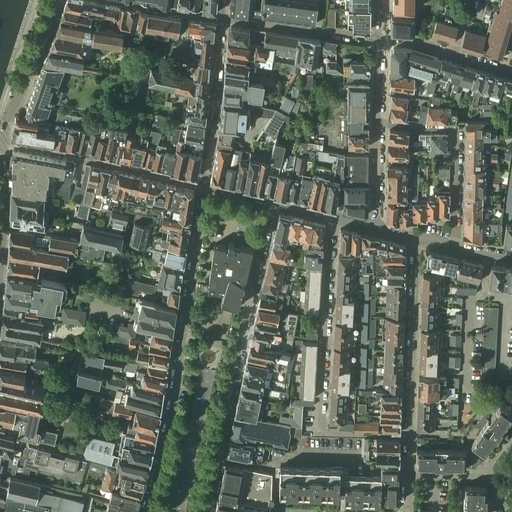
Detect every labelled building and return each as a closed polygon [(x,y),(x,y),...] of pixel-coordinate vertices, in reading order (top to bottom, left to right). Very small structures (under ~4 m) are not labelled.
[(83,12),(85,1),(77,0),(66,0),(64,8),(83,12)] [(189,0),(178,0),(177,7),(188,9),(189,0)] [(199,11),(200,0),(189,0),(188,9),(199,11)] [(216,13),(217,1),(217,0),(202,0),(203,0),(202,11),(216,13)] [(255,8),(255,0),(231,0),(230,13),(251,16),(252,7),(255,8)] [(315,24),(318,0),(316,0),(261,0),(260,13),(263,13),(263,17),(315,24)] [(370,9),(370,0),(345,0),(346,9),(348,9),(370,9)] [(414,0),(393,0),(393,11),(414,11),(414,0)] [(511,0),(502,0),(499,11),(496,11),(483,53),(490,55),(491,53),(501,56),(511,21),(511,0)] [(103,15),(105,5),(85,1),(83,12),(92,13),(103,15)] [(117,18),(119,8),(105,5),(103,15),(117,18)] [(91,20),(92,13),(83,12),(64,8),(60,19),(90,25),(91,20)] [(124,31),(127,9),(119,8),(117,18),(115,29),(124,31)] [(135,30),(137,18),(139,12),(127,9),(124,31),(124,33),(135,35),(136,31),(135,30)] [(370,28),(370,9),(348,9),(348,28),(367,31),(370,28)] [(145,32),(148,13),(139,12),(137,18),(135,30),(136,31),(145,32)] [(162,35),(165,16),(148,13),(145,32),(145,33),(162,35)] [(181,18),(165,16),(162,35),(178,38),(181,18)] [(414,34),(415,20),(412,20),(412,18),(391,17),(391,33),(411,35),(411,34),(414,34)] [(442,41),(449,19),(445,18),(444,22),(436,20),(431,37),(442,41)] [(115,29),(90,25),(60,19),(56,32),(92,40),(92,43),(121,47),(124,33),(124,31),(115,29)] [(452,44),(458,27),(450,24),(452,20),(449,19),(442,41),(452,44)] [(200,36),(202,22),(189,20),(187,34),(192,35),(200,36)] [(214,38),(215,24),(202,22),(200,36),(214,38)] [(254,39),(256,30),(232,26),(229,28),(227,39),(227,40),(248,43),(248,38),(254,39)] [(480,52),(486,35),(465,29),(460,46),(480,52)] [(279,52),(282,34),(265,31),(263,46),(274,47),(274,52),(279,52)] [(84,56),(87,42),(87,41),(55,33),(49,49),(49,50),(67,53),(65,66),(82,69),(101,73),(102,68),(86,65),(86,66),(82,65),(84,56)] [(295,55),(298,37),(282,34),(279,52),(295,55)] [(214,38),(200,36),(192,35),(191,38),(190,48),(212,51),(214,38)] [(316,65),(320,40),(300,37),(297,62),(316,65)] [(274,47),(263,46),(252,44),(252,43),(248,43),(227,40),(226,53),(251,58),(250,64),(256,65),(271,68),(272,60),(274,52),(274,47)] [(336,52),(336,42),(320,40),(320,63),(324,66),(326,64),(326,60),(336,61),(336,52)] [(211,68),(212,51),(190,48),(189,60),(188,64),(211,68)] [(438,76),(442,60),(406,49),(394,48),(390,51),(390,74),(404,75),(404,74),(405,74),(405,75),(410,75),(411,72),(428,77),(428,78),(437,79),(438,76)] [(65,66),(67,53),(49,50),(44,62),(65,66)] [(251,58),(226,53),(225,60),(250,64),(251,58)] [(369,74),(369,61),(350,60),(350,57),(343,57),(343,70),(336,61),(326,60),(326,64),(326,70),(335,72),(336,72),(343,73),(344,73),(369,74)] [(255,69),(256,65),(250,64),(225,60),(225,64),(225,70),(248,74),(249,68),(255,69)] [(281,69),(282,62),(272,60),(271,68),(281,69)] [(450,80),(455,64),(443,60),(442,60),(438,76),(446,79),(443,87),(447,89),(450,80)] [(294,64),(282,62),(281,69),(293,71),(294,64)] [(57,89),(65,69),(43,64),(37,82),(34,88),(35,88),(24,117),(38,120),(46,122),(53,102),(59,104),(64,92),(57,89)] [(209,91),(210,80),(186,76),(127,64),(122,79),(176,89),(189,91),(197,93),(197,96),(208,97),(209,91)] [(210,80),(211,68),(188,64),(186,76),(210,80)] [(456,92),(464,66),(455,64),(450,80),(454,82),(450,99),(454,100),(456,93),(456,92)] [(471,87),(476,70),(475,70),(464,66),(456,92),(456,93),(454,100),(458,101),(463,84),(471,87)] [(261,76),(248,74),(225,70),(224,83),(224,86),(243,88),(243,84),(260,86),(261,76)] [(476,70),(469,95),(474,97),(473,102),(477,103),(486,73),(476,70)] [(369,83),(369,74),(344,73),(343,73),(336,72),(335,72),(335,83),(347,83),(369,83)] [(490,92),(495,76),(486,73),(477,103),(492,103),(492,93),(490,92)] [(416,76),(410,75),(405,75),(405,74),(404,74),(404,75),(390,74),(389,86),(413,90),(413,84),(416,84),(416,76)] [(275,78),(261,76),(260,86),(274,88),(275,78)] [(500,94),(505,79),(504,78),(503,78),(495,76),(490,92),(492,93),(500,95),(500,94)] [(311,92),(313,77),(305,77),(304,92),(311,92)] [(511,80),(505,79),(500,94),(504,96),(504,95),(511,97),(511,80)] [(369,101),(369,83),(347,83),(347,101),(369,101)] [(257,105),(260,86),(243,84),(243,88),(224,86),(223,86),(222,99),(242,101),(253,104),(255,104),(257,105)] [(412,98),(413,90),(389,86),(389,94),(390,94),(408,97),(412,98)] [(207,105),(208,97),(197,96),(197,93),(189,91),(187,102),(207,105)] [(407,104),(408,97),(390,94),(389,102),(389,106),(390,106),(408,109),(409,109),(410,104),(407,104)] [(285,96),(280,107),(288,112),(294,101),(285,96)] [(247,130),(253,104),(242,101),(222,99),(220,123),(218,142),(232,143),(233,141),(237,142),(238,139),(234,138),(235,129),(235,130),(236,128),(247,130)] [(297,101),(293,110),(300,113),(302,102),(297,101)] [(369,101),(347,101),(344,101),(344,115),(369,115),(369,101)] [(207,105),(187,102),(187,109),(195,110),(206,112),(206,111),(206,112),(207,105)] [(257,105),(255,104),(254,115),(270,117),(275,109),(257,105)] [(406,115),(408,109),(390,106),(389,113),(390,113),(389,118),(407,121),(408,116),(406,115)] [(426,119),(426,122),(439,123),(440,106),(429,106),(428,111),(428,112),(427,115),(426,119)] [(451,106),(440,106),(439,123),(456,123),(457,113),(451,112),(451,106)] [(290,115),(277,107),(263,130),(276,137),(279,127),(283,120),(286,122),(290,115)] [(104,156),(112,118),(114,109),(108,108),(106,121),(106,122),(104,135),(99,134),(94,153),(104,156)] [(205,124),(206,112),(195,110),(187,109),(183,108),(181,120),(190,122),(205,124)] [(122,150),(129,122),(131,111),(125,110),(123,121),(112,118),(104,156),(114,158),(116,149),(122,150)] [(418,122),(426,122),(426,119),(427,115),(428,112),(420,110),(418,122)] [(81,127),(80,129),(88,131),(88,130),(90,118),(57,113),(56,118),(58,118),(57,124),(54,123),(53,127),(56,127),(54,134),(53,144),(66,147),(70,125),(81,127)] [(149,136),(141,164),(151,166),(155,147),(156,147),(158,142),(161,132),(165,117),(156,115),(154,123),(152,122),(151,129),(149,136)] [(369,133),(369,115),(344,115),(344,146),(348,146),(348,133),(369,133)] [(38,124),(38,120),(24,117),(16,116),(14,123),(21,124),(30,126),(38,127),(38,131),(42,132),(47,132),(49,126),(38,124)] [(95,119),(106,122),(106,121),(94,118),(91,131),(88,130),(88,131),(80,129),(75,149),(86,151),(87,150),(95,119)] [(104,135),(106,122),(95,119),(87,150),(86,151),(94,153),(99,134),(104,135)] [(483,121),(467,122),(466,134),(496,134),(496,129),(490,130),(490,129),(483,129),(483,121)] [(120,160),(130,162),(134,143),(136,134),(139,134),(140,126),(137,125),(135,131),(131,130),(133,123),(129,122),(122,150),(120,160)] [(204,133),(205,124),(190,122),(188,129),(188,131),(192,131),(204,133)] [(18,139),(21,124),(14,123),(14,125),(11,138),(18,139)] [(28,141),(30,126),(21,124),(18,139),(23,140),(28,141)] [(75,149),(80,129),(81,127),(70,125),(66,147),(75,149)] [(40,142),(42,132),(38,131),(38,127),(30,126),(28,141),(40,142)] [(155,147),(151,166),(160,168),(165,151),(175,153),(181,127),(174,126),(171,137),(168,136),(167,140),(166,144),(158,142),(156,147),(155,147)] [(187,161),(190,146),(192,131),(188,131),(188,129),(181,127),(175,153),(171,171),(184,174),(187,161)] [(407,145),(409,133),(390,130),(388,138),(389,138),(388,142),(407,145)] [(202,147),(204,133),(192,131),(190,146),(202,147)] [(53,144),(54,134),(47,132),(42,132),(40,142),(53,144)] [(368,146),(369,133),(348,133),(348,146),(368,146)] [(466,134),(466,145),(483,146),(483,139),(490,139),(491,141),(496,141),(496,139),(496,134),(466,134)] [(134,143),(130,162),(141,164),(149,136),(142,135),(139,144),(134,143)] [(447,151),(447,142),(447,136),(447,135),(430,135),(430,151),(435,151),(435,158),(439,158),(439,159),(450,159),(450,151),(447,151)] [(232,143),(223,183),(233,185),(240,157),(242,149),(243,146),(240,145),(240,142),(237,142),(233,141),(232,143)] [(292,169),(286,198),(296,200),(305,156),(306,148),(307,143),(299,141),(297,155),(294,155),(292,169)] [(213,181),(223,183),(232,143),(218,142),(218,147),(211,178),(213,180),(213,181)] [(273,195),(280,166),(285,145),(275,142),(273,149),(269,162),(263,192),(273,195)] [(408,145),(407,145),(388,142),(388,157),(399,157),(399,160),(407,160),(407,158),(408,158),(408,145)] [(484,146),(483,146),(466,145),(466,157),(484,157),(484,146)] [(201,154),(202,147),(190,146),(187,161),(199,163),(201,154)] [(313,173),(314,168),(315,159),(316,150),(306,148),(305,156),(296,200),(307,203),(313,173)] [(120,160),(122,150),(116,149),(114,158),(120,160)] [(12,188),(44,193),(47,194),(56,195),(69,198),(70,188),(71,183),(72,183),(73,178),(75,172),(77,163),(74,162),(74,163),(69,162),(68,165),(70,165),(69,170),(65,170),(66,159),(18,150),(13,156),(13,158),(12,188)] [(316,150),(315,159),(332,161),(331,169),(324,207),(335,209),(339,187),(344,188),(344,154),(322,151),(316,150)] [(171,171),(175,153),(165,151),(160,168),(171,171)] [(367,214),(368,155),(344,154),(344,188),(343,211),(364,216),(367,214)] [(280,166),(273,195),(280,196),(286,198),(292,169),(294,155),(282,155),(280,166)] [(246,171),(249,159),(240,157),(233,185),(243,188),(247,171),(246,171)] [(263,192),(269,162),(250,157),(249,159),(246,171),(247,171),(243,188),(253,190),(263,192)] [(484,169),(484,157),(466,157),(465,168),(484,169)] [(66,159),(65,170),(69,170),(70,165),(68,165),(69,162),(74,163),(74,162),(74,160),(66,159)] [(197,176),(199,163),(187,161),(184,174),(196,177),(197,176)] [(96,185),(100,167),(91,165),(91,166),(90,170),(89,174),(88,177),(87,181),(87,183),(87,185),(86,189),(86,190),(83,202),(91,205),(93,196),(95,189),(96,185)] [(407,165),(388,165),(387,177),(407,177),(416,178),(416,174),(410,174),(409,173),(407,173),(407,165)] [(313,173),(307,203),(315,205),(323,167),(314,166),(314,168),(313,173)] [(94,191),(93,196),(99,197),(99,198),(103,199),(107,184),(106,184),(110,170),(100,167),(96,185),(95,189),(94,191)] [(331,169),(323,167),(315,205),(324,207),(331,169)] [(485,169),(484,169),(465,168),(465,182),(485,182),(485,169)] [(449,179),(450,169),(440,169),(439,179),(449,179)] [(93,196),(91,205),(101,208),(106,209),(108,210),(109,205),(110,200),(112,194),(113,194),(119,172),(110,170),(106,184),(107,184),(103,199),(99,198),(99,197),(93,196)] [(109,205),(108,210),(113,211),(113,209),(116,210),(116,207),(117,205),(115,204),(116,202),(118,203),(119,197),(122,187),(122,186),(123,185),(123,184),(124,184),(125,184),(126,180),(127,174),(119,172),(113,194),(112,194),(110,200),(109,205)] [(128,199),(133,176),(127,174),(126,180),(125,184),(124,184),(123,184),(123,185),(122,186),(122,187),(119,197),(128,199)] [(136,194),(141,178),(133,176),(128,199),(131,200),(132,193),(134,194),(133,195),(136,196),(136,194)] [(407,189),(407,177),(387,177),(387,189),(404,189),(407,189)] [(136,196),(134,202),(140,204),(141,196),(143,197),(144,195),(146,196),(150,180),(141,178),(136,194),(136,196)] [(156,191),(158,182),(150,180),(146,196),(144,195),(143,197),(141,196),(140,204),(146,205),(147,198),(154,199),(155,195),(158,195),(157,197),(160,197),(160,196),(159,196),(159,192),(156,191)] [(163,197),(166,184),(158,182),(156,191),(159,192),(159,196),(160,196),(163,197)] [(485,196),(485,182),(465,182),(465,195),(483,196),(485,196)] [(154,201),(152,206),(156,207),(167,210),(167,213),(169,213),(171,207),(172,202),(175,186),(166,184),(163,197),(160,196),(160,197),(157,197),(158,195),(155,195),(154,199),(154,201)] [(81,188),(75,187),(72,186),(72,188),(70,188),(69,198),(83,202),(86,189),(85,189),(86,189),(81,188)] [(181,204),(182,196),(184,189),(175,186),(172,202),(176,203),(181,204)] [(43,219),(44,193),(12,188),(11,214),(43,219)] [(194,191),(184,189),(182,196),(181,204),(176,203),(175,208),(171,207),(169,213),(191,217),(194,191)] [(387,189),(387,201),(398,202),(404,202),(409,202),(413,202),(417,200),(418,197),(404,196),(404,189),(387,189)] [(437,199),(437,190),(433,190),(433,199),(427,198),(427,200),(427,218),(435,218),(435,217),(438,217),(438,216),(438,199),(437,199)] [(448,216),(449,190),(437,190),(437,199),(438,199),(438,216),(448,216)] [(483,207),(483,196),(465,195),(464,207),(483,207)] [(414,202),(413,203),(413,222),(417,222),(417,220),(427,220),(427,219),(427,218),(427,200),(420,200),(420,202),(414,202)] [(398,208),(398,202),(387,201),(387,210),(398,211),(398,208)] [(398,211),(397,225),(408,225),(408,222),(413,222),(413,203),(409,202),(409,206),(407,208),(398,208),(398,211)] [(80,203),(77,215),(88,218),(91,206),(80,203)] [(154,217),(152,223),(161,224),(189,230),(190,224),(191,218),(191,217),(169,213),(167,213),(167,210),(156,207),(154,217)] [(494,211),(494,207),(483,207),(464,207),(464,210),(465,210),(464,218),(482,219),(482,212),(489,212),(489,211),(494,211)] [(128,213),(125,212),(116,210),(113,209),(113,211),(109,223),(103,228),(86,225),(83,224),(79,240),(106,246),(120,249),(128,213)] [(387,220),(386,220),(389,223),(397,225),(398,211),(387,210),(387,214),(387,215),(387,220)] [(298,236),(302,219),(280,213),(272,245),(290,248),(295,249),(296,244),(298,244),(298,242),(297,242),(291,240),(292,235),(298,236)] [(51,220),(43,219),(11,214),(11,222),(49,229),(51,220)] [(502,230),(501,223),(488,223),(488,226),(482,225),(482,219),(464,218),(464,226),(464,229),(502,230)] [(307,247),(313,222),(302,219),(298,236),(297,242),(298,242),(300,237),(304,238),(302,245),(307,246),(307,247)] [(147,247),(152,226),(134,222),(129,243),(147,247)] [(321,240),(325,225),(313,222),(307,247),(322,248),(323,240),(321,240)] [(187,241),(189,230),(161,224),(160,229),(167,230),(166,237),(187,241)] [(511,245),(511,224),(506,224),(503,244),(511,245)] [(32,246),(34,232),(35,232),(10,227),(9,242),(32,246)] [(350,253),(351,232),(340,229),(339,252),(350,253)] [(501,235),(502,230),(464,229),(464,233),(464,240),(481,243),(481,234),(488,234),(488,235),(501,235)] [(32,245),(32,246),(48,248),(69,252),(103,260),(106,246),(79,240),(51,235),(35,232),(34,232),(32,245)] [(351,232),(350,253),(350,248),(355,248),(355,253),(360,254),(361,234),(351,232)] [(370,252),(370,236),(361,234),(360,254),(363,254),(363,252),(370,252)] [(378,247),(379,239),(370,236),(370,252),(373,252),(377,252),(378,247)] [(186,249),(187,241),(166,237),(164,237),(163,244),(186,249)] [(378,247),(377,252),(386,253),(387,241),(379,239),(378,247)] [(396,253),(396,243),(387,241),(386,253),(396,253)] [(66,266),(69,252),(32,246),(9,242),(8,256),(44,262),(66,266)] [(185,256),(186,249),(163,244),(156,242),(154,249),(161,251),(185,256)] [(214,244),(208,289),(219,289),(219,286),(225,287),(222,296),(221,300),(234,304),(238,305),(239,301),(244,285),(244,283),(241,281),(242,279),(243,279),(244,279),(245,279),(245,278),(246,278),(246,277),(253,248),(250,247),(240,245),(240,247),(234,246),(234,245),(234,244),(233,243),(232,242),(231,242),(230,242),(229,243),(228,244),(228,246),(214,244)] [(396,243),(396,253),(405,254),(405,252),(405,245),(396,243)] [(271,251),(269,257),(292,262),(293,256),(293,254),(295,249),(290,248),(272,245),(271,251)] [(154,249),(152,259),(159,261),(163,262),(183,267),(185,256),(161,251),(154,249)] [(458,258),(430,251),(428,253),(427,264),(455,271),(458,258)] [(322,254),(305,252),(304,258),(322,260),(322,254)] [(367,257),(366,263),(405,264),(405,254),(396,253),(386,253),(377,252),(373,252),(373,257),(367,257)] [(42,275),(44,262),(8,256),(7,271),(38,275),(42,275)] [(356,257),(339,256),(338,267),(356,268),(356,257)] [(285,284),(290,262),(269,258),(265,279),(282,283),(285,284)] [(468,279),(472,262),(461,259),(457,276),(468,279)] [(180,288),(183,267),(163,262),(158,284),(165,286),(180,288)] [(483,265),(472,262),(468,279),(479,282),(483,265)] [(362,263),(362,274),(369,274),(377,275),(386,275),(405,275),(405,264),(366,263),(362,263)] [(503,286),(506,267),(492,265),(489,284),(503,286)] [(355,280),(356,268),(338,267),(338,279),(355,280)] [(446,275),(446,272),(427,267),(425,274),(423,274),(423,279),(443,280),(444,275),(446,275)] [(511,287),(511,267),(506,267),(503,286),(511,287)] [(321,269),(307,268),(306,280),(321,281),(321,269)] [(63,282),(42,278),(42,275),(38,275),(7,271),(7,272),(6,285),(61,295),(62,291),(66,292),(67,283),(63,282)] [(376,282),(376,284),(387,284),(405,285),(405,275),(386,275),(377,275),(376,279),(377,280),(376,282)] [(177,302),(179,290),(156,285),(125,278),(122,291),(138,295),(140,290),(154,293),(155,291),(163,293),(162,299),(177,302)] [(279,293),(282,283),(265,279),(262,290),(267,291),(275,292),(279,293)] [(354,291),(355,280),(338,279),(337,290),(354,291)] [(320,291),(321,281),(306,280),(305,290),(320,291)] [(404,296),(405,285),(387,284),(387,296),(404,296)] [(61,295),(6,285),(6,286),(4,299),(4,300),(42,307),(55,309),(56,303),(59,304),(60,304),(61,295)] [(320,303),(320,291),(305,290),(305,302),(320,303)] [(354,300),(354,291),(337,290),(336,300),(354,300)] [(443,297),(443,291),(422,291),(422,298),(440,299),(440,296),(443,297)] [(283,294),(279,293),(275,292),(274,300),(276,300),(275,310),(281,311),(281,310),(283,294)] [(290,295),(283,294),(281,310),(287,311),(290,295)] [(387,296),(386,307),(404,307),(404,296),(387,296)] [(265,298),(260,297),(258,307),(275,310),(276,300),(274,300),(265,298)] [(174,321),(176,308),(156,303),(153,301),(142,298),(139,313),(139,314),(138,314),(137,320),(136,325),(136,326),(148,328),(172,334),(173,328),(174,322),(174,321)] [(439,308),(440,299),(422,298),(422,307),(439,308)] [(4,303),(3,312),(21,315),(25,316),(29,317),(29,316),(40,318),(41,309),(4,302),(4,303)] [(319,313),(320,303),(305,302),(304,312),(319,313)] [(298,314),(281,311),(275,310),(258,307),(256,318),(276,322),(282,323),(282,329),(281,333),(288,334),(286,343),(292,344),(294,335),(296,321),(297,321),(298,314)] [(386,307),(386,317),(403,318),(404,307),(386,307)] [(422,308),(421,317),(439,318),(439,308),(422,307),(422,308)] [(86,312),(71,309),(63,308),(61,322),(83,326),(86,312)] [(42,319),(40,318),(29,316),(29,317),(25,316),(21,315),(3,312),(1,332),(1,333),(40,340),(42,325),(46,326),(46,329),(55,331),(57,321),(45,319),(42,318),(42,319)] [(383,317),(383,328),(403,329),(403,328),(403,318),(386,317),(383,317)] [(421,317),(421,328),(438,328),(439,318),(421,317)] [(275,328),(276,322),(256,318),(254,328),(281,333),(282,329),(275,328)] [(133,337),(136,326),(136,325),(128,323),(127,327),(115,324),(113,333),(133,337)] [(172,334),(148,328),(147,335),(171,341),(172,334)] [(280,338),(281,333),(254,328),(252,336),(279,341),(282,338),(280,338)] [(383,328),(382,339),(385,339),(403,340),(403,329),(383,328)] [(170,348),(171,341),(147,335),(145,342),(146,342),(150,343),(150,344),(170,348)] [(460,346),(461,335),(450,335),(450,345),(460,346)] [(281,342),(279,341),(252,336),(250,344),(269,348),(270,344),(280,346),(281,342)] [(385,339),(385,349),(402,349),(403,340),(385,339)] [(303,340),(296,340),(295,344),(303,344),(302,354),(317,355),(317,344),(303,343),(303,340)] [(34,359),(36,346),(8,342),(7,341),(6,341),(5,342),(0,341),(0,354),(27,359),(27,364),(29,367),(47,371),(49,361),(34,359)] [(169,355),(170,348),(150,344),(150,343),(146,342),(145,342),(140,341),(139,347),(149,349),(148,351),(151,352),(169,355)] [(288,361),(290,352),(269,348),(250,344),(248,353),(267,357),(276,359),(276,358),(288,361)] [(385,349),(385,357),(402,357),(402,354),(402,351),(402,349),(385,349)] [(150,361),(151,352),(148,351),(138,350),(137,359),(150,361)] [(168,364),(169,355),(151,352),(150,361),(168,364)] [(266,361),(267,357),(248,353),(247,361),(274,367),(275,363),(266,361)] [(27,359),(0,354),(0,364),(26,370),(27,364),(27,359)] [(102,369),(105,357),(82,354),(79,370),(101,375),(102,369)] [(316,366),(317,355),(302,354),(302,365),(316,366)] [(294,356),(290,355),(286,372),(290,373),(294,356)] [(460,357),(449,356),(449,366),(459,367),(460,357)] [(122,366),(123,361),(105,357),(102,369),(105,370),(105,367),(109,367),(121,370),(122,366)] [(384,362),(384,368),(402,369),(402,357),(385,357),(384,362)] [(246,362),(244,373),(265,378),(267,369),(280,371),(281,366),(287,367),(287,365),(288,361),(276,358),(276,359),(275,363),(274,367),(247,361),(246,362)] [(122,366),(121,370),(125,370),(137,373),(135,382),(164,389),(166,377),(154,374),(147,373),(147,371),(136,369),(137,363),(126,361),(123,361),(122,366)] [(167,368),(137,363),(136,369),(147,371),(147,373),(166,377),(167,368)] [(0,376),(24,382),(33,384),(34,379),(25,377),(26,370),(0,364),(0,376)] [(316,376),(316,366),(302,365),(301,376),(316,376)] [(384,368),(384,379),(401,380),(402,369),(384,368)] [(99,385),(101,375),(79,370),(77,380),(99,385)] [(264,386),(265,378),(244,373),(241,386),(263,391),(262,393),(266,394),(269,395),(270,388),(264,386)] [(419,375),(419,376),(419,379),(419,380),(419,392),(418,392),(418,396),(418,397),(435,397),(446,397),(446,396),(445,397),(446,378),(439,377),(439,376),(419,375)] [(47,387),(24,382),(0,376),(0,389),(45,400),(47,387)] [(161,411),(164,389),(135,382),(108,376),(106,386),(111,387),(108,400),(115,401),(116,401),(125,403),(125,402),(161,411)] [(315,387),(316,376),(301,376),(301,386),(315,387)] [(383,390),(401,391),(401,380),(384,379),(383,390)] [(352,391),(352,385),(332,384),(331,391),(349,392),(349,391),(352,391)] [(263,391),(241,386),(239,395),(246,396),(247,396),(257,398),(257,399),(261,400),(262,396),(263,396),(263,397),(268,398),(269,395),(266,394),(262,393),(263,391)] [(314,398),(315,387),(301,386),(300,397),(314,398)] [(43,412),(45,400),(0,389),(0,402),(40,411),(43,412)] [(288,398),(288,392),(279,390),(278,397),(288,398)] [(401,400),(401,391),(383,390),(373,390),(373,391),(358,391),(358,395),(380,395),(380,400),(401,400)] [(348,402),(349,392),(331,391),(331,401),(348,402)] [(259,410),(261,400),(257,399),(257,398),(247,396),(246,396),(239,395),(238,400),(237,405),(235,415),(256,419),(260,419),(261,419),(263,411),(262,411),(259,410)] [(418,397),(418,408),(435,408),(435,407),(435,397),(418,397)] [(101,398),(98,410),(113,413),(130,416),(133,405),(125,403),(116,401),(115,401),(108,400),(101,398)] [(400,410),(401,400),(380,400),(380,409),(400,410)] [(348,413),(348,402),(331,401),(330,412),(348,413)] [(0,422),(6,424),(12,425),(11,430),(10,433),(32,438),(38,440),(40,441),(54,444),(57,432),(43,429),(42,432),(39,431),(39,430),(36,429),(40,414),(40,411),(27,409),(26,411),(0,405),(0,422)] [(511,417),(511,413),(500,405),(489,420),(482,415),(479,420),(499,437),(502,433),(501,433),(511,417)] [(316,418),(316,407),(303,407),(303,419),(316,418)] [(143,428),(148,411),(136,408),(131,424),(142,427),(142,428),(143,428)] [(418,408),(417,418),(435,419),(435,408),(418,408)] [(156,431),(160,415),(148,411),(143,428),(156,431)] [(347,423),(348,413),(330,412),(329,422),(339,423),(339,430),(354,430),(354,423),(347,423)] [(289,432),(290,425),(290,424),(278,422),(276,421),(276,422),(256,419),(235,415),(233,426),(230,439),(245,442),(246,437),(287,446),(290,432),(289,432)] [(294,423),(294,418),(279,415),(278,422),(290,424),(290,425),(294,423)] [(434,430),(435,419),(417,418),(417,429),(434,430)] [(497,440),(498,439),(499,437),(479,420),(476,424),(482,430),(471,445),(472,445),(468,450),(474,455),(474,454),(481,460),(496,439),(497,440)] [(5,429),(6,424),(0,422),(0,430),(10,433),(11,430),(5,429)] [(378,422),(366,422),(358,422),(354,422),(354,423),(354,430),(354,431),(378,432),(378,427),(378,422)] [(399,432),(400,423),(380,422),(378,422),(378,427),(380,427),(380,425),(382,425),(382,432),(399,432)] [(103,426),(94,423),(90,436),(100,438),(103,426)] [(155,440),(156,431),(143,428),(142,428),(142,427),(131,424),(129,423),(126,433),(155,440)] [(316,437),(316,423),(302,423),(303,437),(316,437)] [(154,443),(155,440),(126,433),(122,432),(123,430),(105,426),(102,439),(114,442),(153,450),(154,443)] [(0,442),(12,446),(14,437),(0,432),(0,442)] [(147,474),(149,463),(111,453),(113,447),(114,442),(102,439),(90,436),(84,453),(85,457),(147,474)] [(12,446),(0,442),(0,451),(1,451),(1,452),(14,455),(19,457),(24,439),(17,437),(15,446),(12,446)] [(38,471),(43,449),(29,446),(27,440),(24,439),(19,457),(20,457),(20,456),(25,458),(23,467),(38,471)] [(264,446),(245,442),(230,439),(230,440),(228,447),(249,452),(248,453),(262,456),(264,446)] [(376,439),(376,450),(399,451),(399,440),(393,439),(376,439)] [(441,468),(441,441),(436,441),(435,449),(417,449),(416,466),(435,466),(435,468),(441,468)] [(471,459),(474,455),(468,450),(447,450),(447,442),(441,441),(441,468),(444,468),(444,467),(471,467),(471,459)] [(151,455),(153,450),(114,442),(113,447),(151,456),(151,455)] [(151,456),(113,447),(111,453),(149,463),(151,456)] [(249,452),(228,447),(227,456),(261,462),(262,456),(248,453),(249,452)] [(52,474),(58,453),(43,449),(38,471),(52,474)] [(398,463),(399,451),(376,450),(376,462),(398,463)] [(1,451),(0,451),(0,470),(1,471),(4,461),(12,463),(14,455),(1,452),(1,451)] [(67,478),(72,457),(58,453),(52,474),(67,478)] [(475,467),(481,460),(474,454),(474,455),(471,459),(471,467),(475,467)] [(81,481),(87,461),(72,457),(67,478),(81,481)] [(17,464),(12,463),(4,461),(1,471),(15,474),(17,464)] [(116,479),(118,470),(91,462),(88,471),(104,476),(101,487),(112,490),(116,479)] [(269,511),(270,508),(271,503),(272,503),(273,502),(274,501),(274,500),(273,499),(273,498),(271,498),(272,474),(225,464),(218,496),(219,496),(218,500),(215,511),(269,511)] [(348,468),(280,466),(279,496),(284,496),(284,494),(322,495),(322,498),(344,499),(344,503),(364,503),(364,506),(373,506),(373,504),(380,504),(380,502),(397,502),(398,482),(398,479),(398,465),(381,465),(380,476),(348,475),(348,468)] [(143,487),(146,478),(120,470),(118,470),(116,479),(143,487)] [(0,478),(0,475),(0,474),(0,473),(0,483),(8,486),(10,476),(8,475),(7,480),(0,478)] [(81,499),(82,494),(53,487),(40,484),(10,476),(8,486),(7,494),(0,492),(0,506),(6,508),(23,511),(80,511),(84,500),(81,499)] [(140,498),(143,487),(116,479),(112,490),(140,498)] [(0,492),(7,494),(8,486),(0,483),(0,492)] [(486,496),(486,486),(465,486),(464,501),(488,502),(488,496),(486,496)] [(137,506),(140,498),(112,490),(109,498),(137,506)] [(89,511),(91,506),(93,497),(89,496),(84,511),(89,511)] [(488,507),(488,502),(464,501),(464,511),(485,511),(486,507),(488,507)] [(110,511),(135,511),(136,510),(108,502),(106,511),(110,511)]
